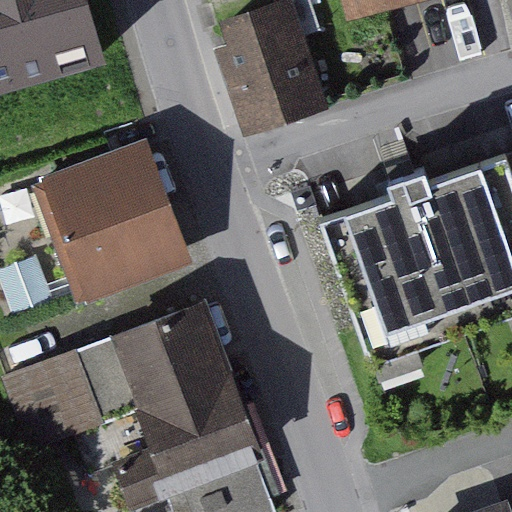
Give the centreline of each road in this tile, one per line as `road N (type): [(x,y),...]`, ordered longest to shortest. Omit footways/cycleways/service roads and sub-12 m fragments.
road 1 (residential): [(209,173),(336,503)]
road 2 (residential): [(209,173),(511,70)]
road 3 (residential): [(336,503),(511,441)]
road 4 (residential): [(157,0),(209,173)]
